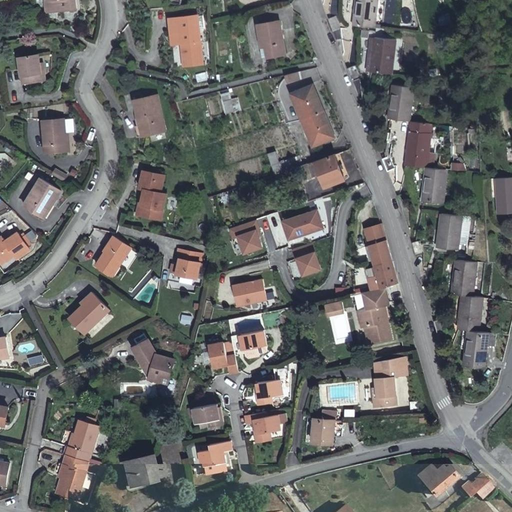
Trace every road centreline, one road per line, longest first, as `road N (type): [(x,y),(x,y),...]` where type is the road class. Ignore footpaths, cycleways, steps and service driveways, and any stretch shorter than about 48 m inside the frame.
road 1 (residential): [(308,0),(402,248),(457,435)]
road 2 (residential): [(0,301),(41,277),(107,180),(111,158),(86,90),(107,37),(110,0)]
road 3 (residential): [(194,511),(285,477),(457,435)]
road 4 (unknown): [(300,473),(311,375),(370,362)]
road 5 (residential): [(19,511),(46,382),(61,374)]
